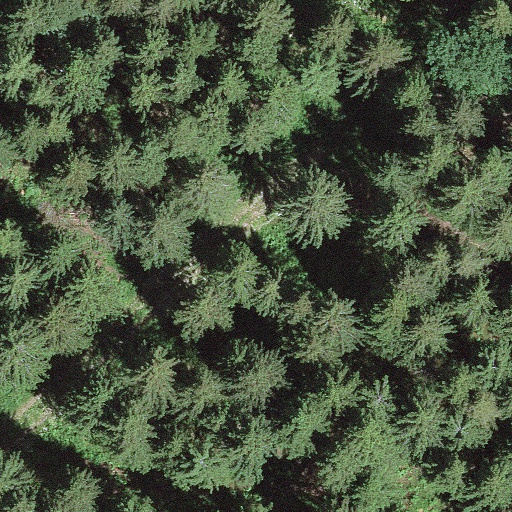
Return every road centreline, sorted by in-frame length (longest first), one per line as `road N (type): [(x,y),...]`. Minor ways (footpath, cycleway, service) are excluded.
road 1 (track): [(224,271),(511,15)]
road 2 (unclassified): [(0,471),(224,271)]
